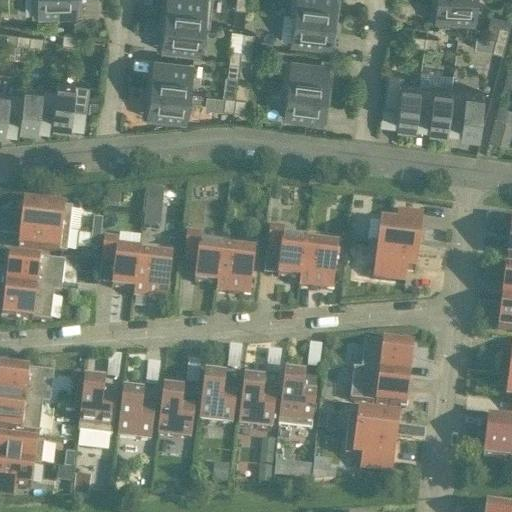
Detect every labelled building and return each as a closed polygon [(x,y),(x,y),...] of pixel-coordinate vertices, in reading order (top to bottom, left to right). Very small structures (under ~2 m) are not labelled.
[(80,0),(30,0),(31,16),(81,15),(80,1),(80,0)] [(211,0),(161,0),(159,19),(203,25),(208,26),(211,0)] [(245,9),(246,0),(235,0),(234,7),(245,9)] [(292,13),(337,19),(338,0),(288,0),(287,13),(292,14),(292,13)] [(474,0),(430,0),(430,20),(474,22),(474,0)] [(292,13),(292,14),(289,43),(333,48),(335,34),(337,19),(292,13)] [(159,19),(155,49),(199,54),(203,25),(159,19)] [(83,21),(64,21),(64,32),(83,32),(83,21)] [(495,37),(505,40),(509,27),(498,24),(495,37)] [(0,45),(9,46),(15,44),(16,33),(0,31),(0,45)] [(241,44),(251,46),(253,32),(242,31),(241,44)] [(61,43),(75,45),(76,34),(64,32),(62,32),(61,43)] [(15,44),(28,45),(30,35),(16,33),(15,44)] [(409,45),(423,46),(424,35),(411,34),(409,45)] [(30,35),(28,45),(42,47),(43,36),(30,35)] [(424,35),(423,46),(436,48),(437,37),(424,35)] [(505,40),(495,37),(491,50),(502,53),(505,40)] [(240,50),(239,58),(250,59),(251,46),(241,44),(240,50)] [(229,49),(228,62),(238,63),(239,58),(240,50),(229,49)] [(144,87),(189,92),(192,62),(148,57),(146,71),(144,87)] [(283,57),(279,87),(285,88),(285,87),(329,93),(333,63),(283,57)] [(237,77),(238,63),(228,62),(226,75),(237,77)] [(413,124),(415,109),(418,84),(401,81),(402,74),(386,72),(382,105),(396,107),(395,121),(413,124)] [(0,128),(3,128),(5,114),(18,116),(21,90),(22,83),(8,81),(9,75),(0,73),(0,128)] [(511,76),(506,75),(503,88),(511,89),(511,76)] [(55,80),(54,87),(50,113),(50,120),(68,122),(70,108),(85,110),(89,84),(55,80)] [(21,90),(18,116),(17,123),(36,125),(38,111),(50,113),(54,87),(22,83),(21,90)] [(445,128),(447,114),(446,113),(450,88),(418,84),(415,109),(428,111),(426,125),(445,128)] [(189,92),(144,87),(141,116),(185,122),(189,92)] [(326,122),(329,93),(285,87),(285,88),(282,117),(326,122)] [(446,113),(447,114),(460,115),(458,130),(477,132),(482,92),(450,88),(446,113)] [(223,97),(206,95),(204,108),(222,110),(223,97)] [(222,109),(233,111),(234,97),(224,96),(222,109)] [(245,98),(234,97),(233,111),(243,112),(245,98)] [(97,101),(89,100),(87,111),(95,112),(97,101)] [(499,104),(495,117),(505,119),(508,107),(499,104)] [(511,122),(505,120),(505,119),(495,117),(489,139),(501,141),(503,132),(511,134),(511,122)] [(244,187),(230,185),(229,194),(243,196),(244,187)] [(271,201),(280,202),(282,188),(273,187),(271,201)] [(159,232),(163,191),(147,189),(142,230),(159,232)] [(118,208),(119,195),(106,194),(105,207),(118,208)] [(22,203),(20,226),(68,232),(71,209),(22,203)] [(0,232),(16,233),(17,209),(0,208),(0,232)] [(379,222),(376,244),(418,249),(422,215),(396,212),(395,224),(379,222)] [(487,213),(486,221),(504,223),(505,215),(487,213)] [(93,220),(91,235),(100,237),(102,222),(93,220)] [(66,254),(68,232),(20,226),(17,248),(66,254)] [(276,277),(299,280),(300,280),(304,244),(305,244),(305,240),(282,238),(283,229),(269,227),(266,253),(279,255),(276,277)] [(193,283),(216,286),(217,286),(221,249),(222,249),(222,246),(200,243),(201,234),(186,232),(183,259),(196,260),(193,283)] [(98,252),(100,237),(91,235),(89,250),(98,252)] [(133,291),(138,251),(117,249),(118,240),(103,238),(100,265),(113,266),(110,288),(133,291)] [(418,249),(376,244),(369,243),(366,267),(373,267),(372,280),(405,283),(406,271),(415,272),(418,249)] [(337,247),(305,244),(304,244),(300,280),(299,280),(298,287),(332,291),(337,247)] [(138,251),(133,291),(132,299),(166,303),(172,251),(138,248),(138,251)] [(217,286),(216,286),(215,293),(249,297),(254,253),(222,249),(221,249),(217,286)] [(8,257),(4,287),(53,293),(53,294),(60,295),(64,263),(8,257)] [(500,299),(511,300),(511,269),(504,269),(500,299)] [(49,324),(53,294),(53,293),(4,287),(1,318),(49,324)] [(93,288),(77,287),(76,296),(92,298),(93,288)] [(511,331),(511,300),(500,299),(497,330),(511,331)] [(364,341),(360,371),(360,372),(409,378),(412,347),(364,341)] [(320,368),(322,345),(311,344),(309,367),(320,368)] [(0,368),(0,399),(42,404),(42,405),(49,406),(52,374),(0,368)] [(360,372),(360,371),(353,370),(349,402),(405,408),(409,378),(360,372)] [(302,391),(304,377),(283,374),(277,427),(311,431),(316,392),(302,391)] [(232,426),(236,394),(223,392),(224,378),(203,375),(197,421),(232,426)] [(102,397),(104,383),(83,380),(76,433),(110,437),(115,399),(102,397)] [(263,383),(242,380),(237,426),(271,430),(275,398),(262,397),(263,383)] [(183,392),(162,390),(156,436),(190,440),(194,408),(181,406),(183,392)] [(141,409),(143,395),(121,392),(116,438),(150,442),(154,410),(141,409)] [(0,430),(38,435),(42,405),(42,404),(0,399),(0,430)] [(347,434),(395,440),(398,417),(349,411),(347,434)] [(316,430),(325,431),(327,416),(318,415),(316,430)] [(510,462),(511,443),(511,422),(486,419),(482,459),(510,462)] [(391,474),(395,440),(347,434),(344,457),(360,458),(359,471),(391,474)] [(0,438),(0,461),(33,466),(40,467),(43,444),(0,438)] [(65,455),(64,470),(73,471),(75,456),(65,455)] [(273,460),(260,458),(259,466),(272,468),(273,460)] [(31,489),(33,466),(0,461),(0,496),(13,498),(14,487),(31,489)] [(226,486),(228,467),(214,465),(212,485),(226,486)] [(299,466),(297,481),(309,483),(311,468),(299,466)] [(270,471),(258,470),(257,484),(269,486),(270,471)] [(73,495),(85,496),(87,479),(75,477),(73,495)]
